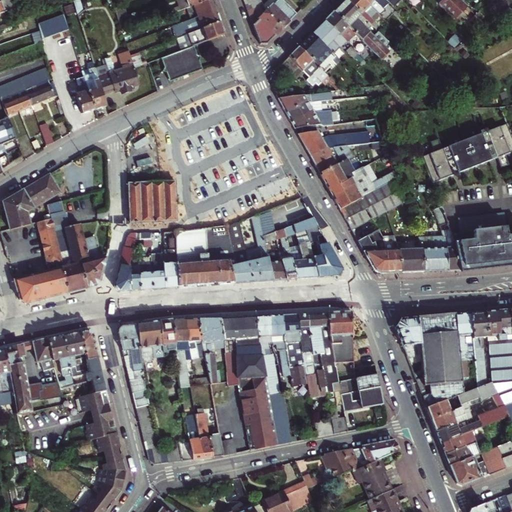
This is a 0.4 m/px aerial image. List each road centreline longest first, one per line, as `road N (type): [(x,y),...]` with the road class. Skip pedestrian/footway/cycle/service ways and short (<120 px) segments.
road 1 (residential): [(414,424),(144,485)]
road 2 (tertiary): [(252,67),(270,116),(365,287)]
road 3 (primary): [(99,306),(298,294)]
road 4 (residential): [(99,306),(144,485)]
road 5 (residential): [(99,306),(117,228),(113,126)]
road 6 (residential): [(113,126),(252,67)]
road 7 (primary): [(511,276),(365,287)]
road 8 (primary): [(369,299),(511,291)]
road 9 (tertiary): [(414,424),(369,299)]
road 10 (residential): [(0,190),(113,126)]
